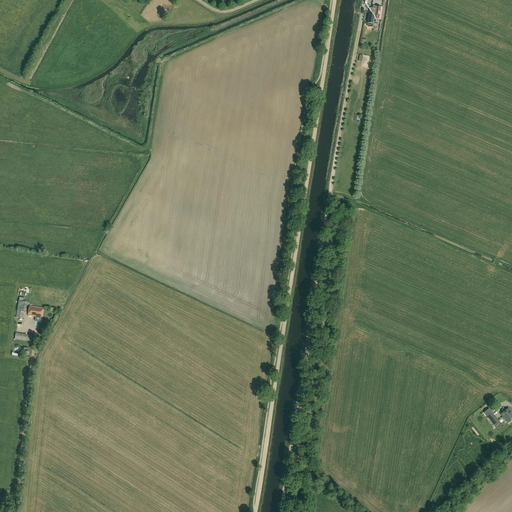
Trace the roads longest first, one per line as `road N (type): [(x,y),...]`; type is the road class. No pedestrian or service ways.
road 1 (track): [(279,511),(364,0)]
road 2 (track): [(335,0),(289,292)]
road 3 (track): [(285,319),(255,511)]
